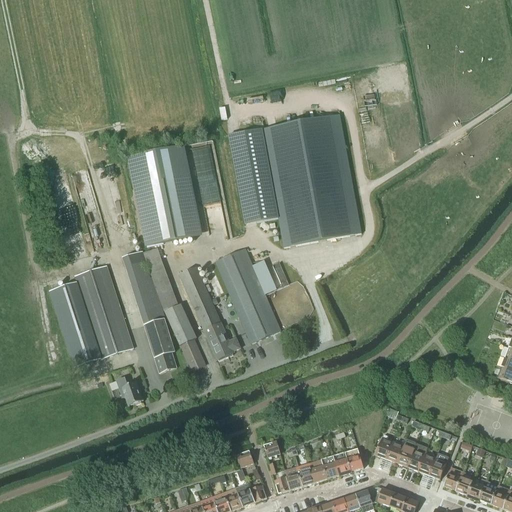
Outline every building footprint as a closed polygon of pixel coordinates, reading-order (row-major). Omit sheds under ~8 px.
[(355,200),(339,116),(262,130),(280,230),(283,250),(289,248),(361,235),(355,200)] [(186,146),(129,158),(148,248),(205,236),(186,146)] [(280,333),(244,250),(215,263),(250,345),(280,333)] [(140,253),(122,259),(144,328),(164,322),(163,318),(140,253)] [(74,370),(132,351),(105,268),(75,278),(77,284),(49,293),(74,370)] [(177,305),(164,268),(150,272),(164,310),(177,305)] [(220,324),(195,268),(179,276),(204,332),(203,332),(209,343),(208,343),(216,360),(217,360),(218,363),(233,356),(231,353),(240,350),(235,339),(229,342),(220,324)] [(196,340),(181,306),(164,313),(180,348),(194,341),(196,340)] [(164,322),(144,328),(159,376),(169,372),(175,371),(171,355),(174,354),(164,322)] [(205,367),(194,341),(180,348),(191,373),(205,367)] [(511,373),(511,361),(504,359),(501,369),(511,373)] [(497,379),(511,384),(511,373),(501,369),(497,379)] [(142,403),(140,396),(136,385),(124,390),(123,386),(119,387),(121,393),(120,393),(123,402),(126,401),(128,408),(135,406),(136,407),(141,405),(140,404),(142,403)] [(386,462),(393,443),(382,439),(375,457),(384,460),(384,462),(386,462)] [(280,456),(276,443),(263,447),(267,460),(280,456)] [(397,465),(404,447),(393,443),(386,462),(388,463),(388,462),(397,465)] [(407,471),(414,451),(404,447),(397,465),(405,469),(405,470),(407,471)] [(363,470),(357,450),(345,454),(347,461),(351,474),(363,470)] [(418,473),(425,455),(414,451),(407,471),(409,471),(409,470),(418,473)] [(254,465),(249,452),(236,457),(241,470),(254,465)] [(351,474),(347,461),(345,454),(332,458),(338,477),(339,479),(352,475),(351,474)] [(428,479),(436,459),(425,455),(418,473),(427,477),(426,478),(428,479)] [(338,477),(332,458),(321,461),(327,481),(338,477)] [(440,482),(447,464),(436,459),(428,479),(430,479),(431,478),(440,482)] [(327,481),(321,461),(309,465),(314,485),(327,481)] [(314,485),(309,465),(296,469),(302,488),(314,485)] [(302,488),(296,469),(285,472),(287,479),(291,492),(302,488)] [(456,493),(463,474),(451,470),(444,488),(456,493)] [(467,499),(474,479),(463,474),(456,493),(467,497),(466,499),(467,499)] [(291,492),(287,479),(274,483),(278,496),(291,492)] [(478,504),(486,483),(474,479),(467,499),(478,504)] [(491,506),(498,488),(486,483),(478,504),(479,504),(480,502),(491,506)] [(255,504),(250,492),(248,486),(236,490),(243,509),(255,504)] [(267,500),(262,487),(250,492),(255,504),(267,500)] [(503,511),(510,492),(498,488),(491,506),(503,511)] [(378,504),(383,491),(377,489),(367,492),(372,505),(377,503),(378,504)] [(234,511),(243,509),(236,490),(224,495),(230,511),(234,511)] [(389,508),(394,495),(383,491),(378,504),(389,508)] [(372,505),(367,492),(356,496),(360,509),(372,505)] [(506,511),(511,511),(511,493),(510,492),(503,511),(506,511)] [(230,511),(224,495),(212,499),(216,511),(230,511)] [(399,511),(400,511),(405,499),(394,495),(389,508),(399,511)] [(351,511),(360,509),(356,496),(344,500),(347,511),(351,511)] [(216,511),(212,499),(200,503),(203,511),(216,511)] [(415,511),(418,504),(405,499),(400,511),(415,511)] [(347,511),(344,500),(332,504),(334,511),(347,511)] [(203,511),(200,503),(188,508),(189,511),(203,511)]
